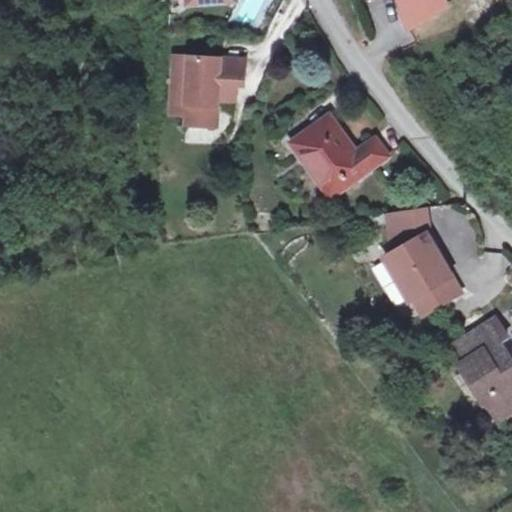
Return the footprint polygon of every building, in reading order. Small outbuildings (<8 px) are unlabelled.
[(448,8),(444,0),(402,0),(406,8),(401,10),(410,29),(433,19),(431,15),(448,8)] [(244,82),(245,62),(176,57),(172,114),(187,115),(186,125),(216,127),(218,100),(235,101),(237,81),(244,82)] [(334,195),(386,156),(376,142),(352,159),(337,139),(342,136),(331,120),(315,132),(314,131),(296,144),(334,195)] [(425,208),(390,213),(395,255),(389,259),(412,299),(451,277),(428,236),(425,208)] [(463,323),(472,336),(489,325),(481,312),(463,323)] [(487,399),(500,420),(511,412),(511,358),(502,343),(510,338),(498,320),(489,325),(472,336),(465,340),(476,358),(469,363),(466,365),(487,399)] [(476,358),(465,340),(458,345),(469,363),(476,358)] [(487,399),(466,365),(461,368),(482,402),(487,399)]
